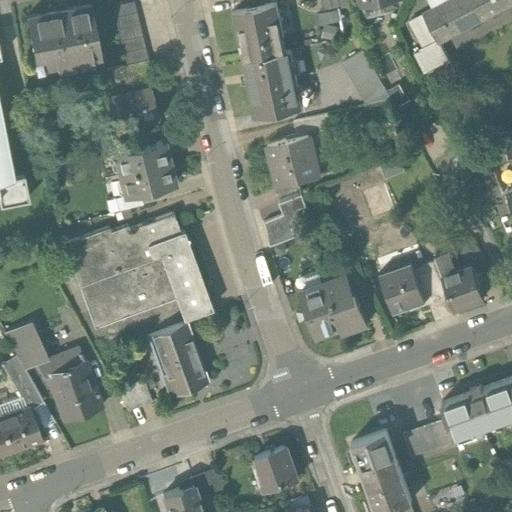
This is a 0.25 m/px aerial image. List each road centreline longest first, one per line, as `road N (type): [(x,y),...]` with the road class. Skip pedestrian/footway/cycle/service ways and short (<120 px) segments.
road 1 (residential): [(185,0),(240,224),(296,399)]
road 2 (residential): [(15,501),(296,399)]
road 3 (residential): [(296,399),(511,323)]
road 4 (residential): [(296,399),(340,511)]
